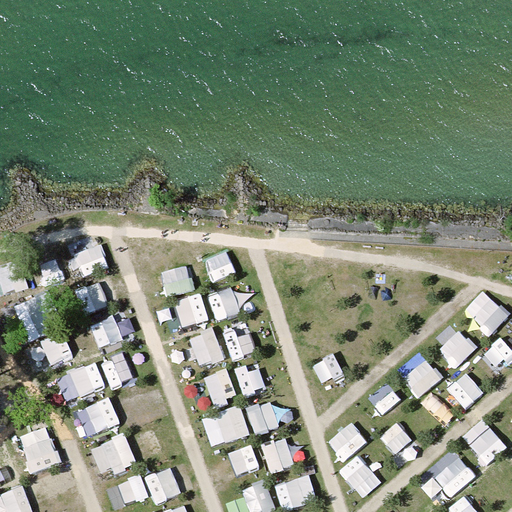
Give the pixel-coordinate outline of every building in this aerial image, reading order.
[(87,271),(110,259),(101,240),(77,252),(87,271)] [(218,277),(240,270),(233,248),(211,255),(218,277)] [(188,261),(161,271),(170,295),(197,285),(188,261)] [(105,280),(81,287),(87,312),(112,305),(105,280)] [(237,285),(214,294),(222,316),(246,307),(237,285)] [(204,290),(177,300),(187,326),(214,316),(204,290)] [(52,291),(25,298),(35,338),(62,331),(52,291)] [(489,297),(476,323),(498,334),(511,308),(489,297)] [(94,321),(101,346),(136,336),(128,311),(94,321)] [(225,327),(236,358),(259,349),(247,318),(225,327)] [(193,335),(203,365),(228,357),(218,327),(193,335)] [(457,364),(479,348),(466,330),(445,345),(457,364)] [(45,338),(51,360),(71,354),(66,332),(45,338)] [(115,386),(139,375),(127,349),(103,360),(115,386)] [(70,401),(109,384),(97,358),(59,376),(70,401)] [(430,358),(408,376),(423,394),(445,375),(430,358)] [(248,395),(270,388),(260,360),(238,367),(248,395)] [(194,378),(203,405),(231,396),(226,383),(236,380),(232,367),(194,378)] [(127,423),(165,418),(161,388),(123,394),(127,423)] [(114,395),(80,407),(90,433),(124,421),(114,395)] [(511,395),(501,406),(511,417),(511,395)] [(257,432),(281,427),(277,400),(252,404),(257,432)] [(206,413),(212,442),(252,434),(247,406),(206,413)] [(382,436),(407,457),(422,440),(398,419),(382,436)] [(360,421),(331,433),(341,458),(371,445),(360,421)] [(142,452),(163,444),(156,426),(135,433),(142,452)] [(54,433),(27,444),(37,469),(64,458),(54,433)] [(108,440),(114,465),(137,459),(131,435),(108,440)] [(273,471),(298,463),(290,436),(265,444),(273,471)] [(257,442),(233,450),(241,473),(265,465),(257,442)] [(373,492),(392,474),(367,447),(348,464),(373,492)] [(459,452),(434,473),(451,495),(477,474),(459,452)] [(0,468),(0,482),(19,477),(15,464),(0,468)] [(158,499),(184,492),(178,465),(151,472),(158,499)] [(35,480),(40,496),(63,489),(57,473),(35,480)] [(109,484),(115,505),(151,494),(145,474),(109,484)] [(286,507),(310,500),(304,475),(279,482),(286,507)] [(252,511),(256,511),(277,508),(271,481),(247,486),(252,511)] [(26,482),(0,493),(0,511),(34,511),(38,510),(26,482)] [(162,511),(191,511),(187,502),(162,511)]
